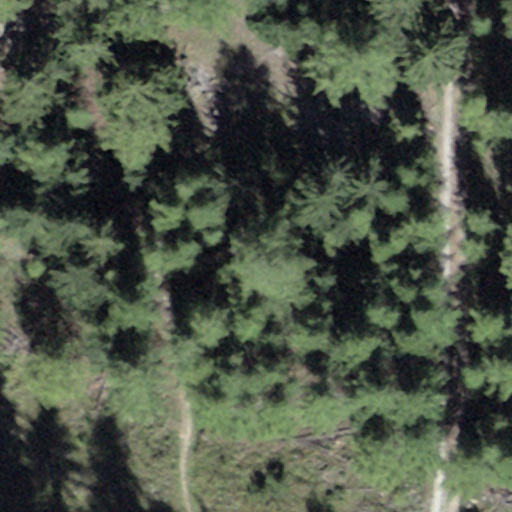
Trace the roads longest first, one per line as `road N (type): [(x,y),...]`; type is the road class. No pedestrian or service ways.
road 1 (track): [(0,2),(107,217),(159,256),(193,407),(188,511)]
road 2 (track): [(440,511),(457,0)]
